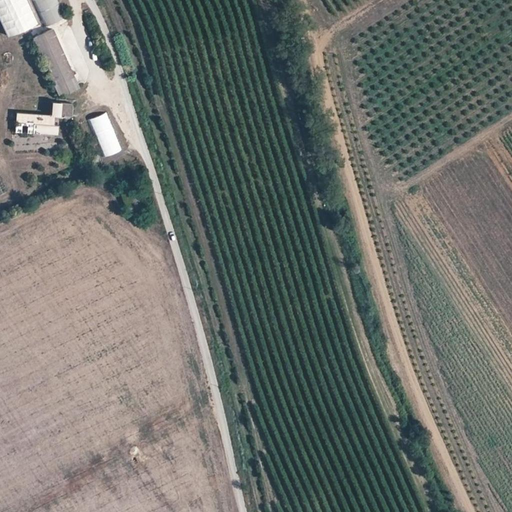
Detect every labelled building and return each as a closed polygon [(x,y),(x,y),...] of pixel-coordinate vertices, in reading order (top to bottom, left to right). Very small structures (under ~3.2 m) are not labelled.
[(0,0),(0,21),(5,34),(36,21),(26,0),(0,0)] [(56,0),(32,0),(45,27),(65,18),(56,0)] [(52,29),(34,36),(60,97),(78,89),(72,75),(52,29)] [(49,96),(48,110),(70,112),(72,99),(49,96)] [(88,116),(103,155),(121,148),(105,109),(88,116)] [(58,131),(58,111),(14,110),(14,130),(58,131)] [(134,186),(119,192),(127,214),(142,209),(134,186)]
